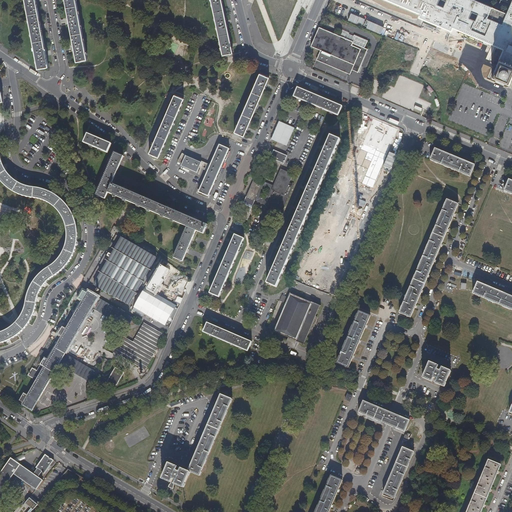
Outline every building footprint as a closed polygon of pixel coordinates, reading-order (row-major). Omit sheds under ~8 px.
[(25,0),(38,69),(48,67),(35,0),(25,0)] [(65,0),(76,61),(87,59),(76,0),(65,0)] [(232,53),(220,0),(210,0),(222,55),(232,53)] [(511,0),(389,0),(421,13),(420,17),(440,25),(451,30),(453,27),(504,48),(500,58),(511,63),(511,0)] [(319,62),(324,64),(325,63),(328,64),(327,66),(349,75),(351,70),(352,68),(354,69),(358,68),(359,66),(359,67),(367,50),(352,43),(353,42),(326,30),(325,34),(318,30),(311,46),(320,51),(317,59),(320,60),(319,62)] [(511,78),(511,63),(500,58),(499,58),(496,66),(491,76),(510,84),(511,78)] [(244,136),(269,77),(260,73),(234,132),(244,136)] [(293,97),(338,116),(342,106),(297,87),(293,97)] [(149,153),(158,157),(183,98),(174,94),(149,153)] [(271,139),(277,142),(284,145),(286,141),(288,142),(294,128),(279,122),(277,125),(277,124),(275,129),(270,140),(271,140),(271,139)] [(107,153),(111,143),(87,133),(83,142),(107,153)] [(267,284),(276,288),(340,139),(330,135),(267,284)] [(198,192),(208,196),(208,194),(210,195),(229,151),(228,151),(228,149),(219,145),(198,192)] [(470,177),(475,165),(435,148),(430,160),(470,177)] [(287,156),(273,150),(270,158),(284,164),(287,156)] [(105,198),(108,192),(187,226),(173,258),(182,261),(196,230),(203,234),(207,224),(111,183),(123,156),(114,152),(96,195),(105,198)] [(180,165),(197,172),(200,166),(200,164),(201,162),(185,155),(180,165)] [(0,342),(5,342),(13,337),(22,330),(28,323),(33,313),(35,308),(36,297),(39,290),(45,282),(51,277),(60,271),(66,265),(71,258),(74,250),(76,242),(77,234),(76,225),(74,217),(70,211),(67,206),(62,200),(56,196),(48,192),(41,189),(33,187),(28,187),(21,184),(15,181),(10,176),(6,171),(2,164),(0,157),(0,179),(1,180),(5,186),(12,190),(21,194),(29,197),(37,198),(45,200),(53,205),(59,212),(63,218),(66,225),(67,233),(67,240),(65,248),(61,256),(55,263),(44,270),(37,276),(32,284),(29,291),(26,298),(25,308),(22,315),(16,322),(11,327),(3,331),(0,332),(0,342)] [(261,186),(258,192),(256,198),(255,200),(282,212),(283,210),(266,203),(267,202),(269,203),(274,191),(272,191),(281,169),(282,170),(284,164),(270,158),(281,163),(271,185),(256,178),(255,181),(262,183),(261,186)] [(286,191),(289,183),(293,175),(282,170),(281,169),(272,191),(274,191),(269,203),(267,202),(266,203),(283,210),(291,193),(286,191)] [(256,198),(258,192),(261,186),(262,183),(255,181),(253,180),(246,197),(255,200),(256,198)] [(249,214),(255,200),(246,197),(241,210),(245,212),(249,214)] [(447,199),(399,313),(411,318),(458,204),(447,199)] [(126,233),(114,226),(113,228),(125,235),(125,234),(126,233)] [(210,293),(219,297),(244,238),(235,234),(210,293)] [(151,253),(131,238),(129,242),(121,237),(121,238),(116,235),(89,280),(129,304),(156,258),(150,254),(151,253)] [(132,238),(131,238),(151,253),(153,250),(132,238)] [(180,300),(185,291),(153,274),(148,282),(180,300)] [(473,293),(511,310),(511,296),(478,282),(473,293)] [(133,307),(165,325),(177,305),(145,287),(133,307)] [(62,326),(58,334),(56,338),(47,353),(44,357),(40,364),(37,370),(32,367),(28,375),(33,378),(34,376),(38,378),(28,394),(24,392),(19,400),(24,402),(22,405),(32,410),(59,363),(64,354),(92,307),(98,298),(98,296),(88,290),(87,293),(83,291),(79,298),(82,300),(66,328),(62,326)] [(295,341),(300,344),(317,304),(311,302),(310,304),(304,301),(305,297),(305,296),(303,301),(289,295),(290,293),(289,292),(287,297),(282,295),(279,300),(285,303),(273,331),(274,332),(275,330),(288,336),(287,340),(289,336),(296,339),(295,341)] [(133,318),(98,298),(92,307),(127,327),(133,318)] [(321,306),(317,304),(300,344),(304,345),(304,344),(302,343),(318,305),(320,306),(321,306)] [(337,363),(348,368),(370,315),(359,311),(337,363)] [(203,332),(247,351),(251,342),(207,322),(203,332)] [(113,351),(131,361),(144,369),(164,335),(144,323),(133,342),(122,336),(113,351)] [(58,334),(52,330),(49,335),(56,338),(58,334)] [(47,353),(41,349),(38,354),(44,357),(47,353)] [(94,372),(64,354),(59,363),(89,380),(94,372)] [(422,377),(432,381),(432,380),(435,381),(435,383),(444,386),(450,371),(442,367),(441,368),(438,367),(438,365),(429,361),(422,377)] [(116,386),(124,372),(115,367),(107,381),(116,386)] [(66,398),(77,381),(71,377),(60,394),(66,398)] [(95,383),(97,380),(93,378),(89,386),(93,395),(92,396),(93,397),(95,396),(90,387),(93,382),(95,383)] [(162,479),(172,483),(175,484),(184,488),(190,472),(200,476),(232,399),(221,394),(188,471),(182,468),(181,469),(178,468),(179,467),(169,463),(162,479)] [(394,414),(363,401),(358,412),(390,426),(404,432),(409,420),(394,414)] [(382,493),(394,498),(413,452),(402,447),(382,493)] [(11,458),(0,473),(0,492),(14,474),(36,489),(43,480),(38,477),(42,471),(44,473),(53,460),(45,455),(36,468),(38,468),(34,474),(11,458)] [(480,511),(500,465),(487,460),(465,511),(480,511)] [(330,475),(314,511),(328,511),(342,480),(330,475)] [(29,511),(38,502),(31,496),(24,503),(30,508),(26,511),(29,511)]
